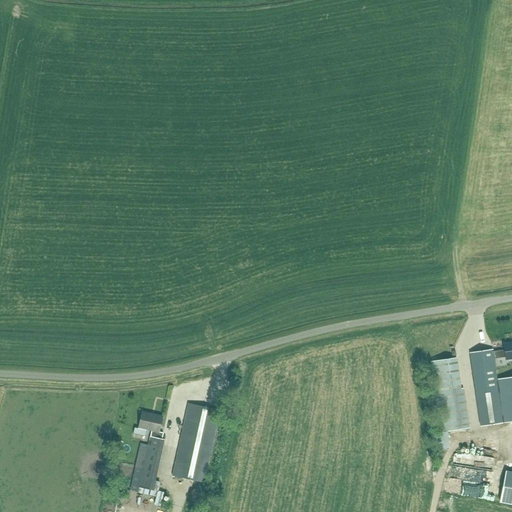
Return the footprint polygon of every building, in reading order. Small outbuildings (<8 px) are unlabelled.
[(511,357),(511,341),(503,343),(504,350),(492,352),(492,350),(470,353),(480,426),(511,421),(511,384),(498,387),(494,359),(505,357),(505,359),(511,357)] [(463,388),(440,391),(446,431),(469,427),(463,388)] [(203,482),(219,411),(188,404),(172,475),(203,482)] [(162,433),(158,432),(162,417),(142,412),(138,427),(138,428),(151,431),(148,445),(140,444),(130,491),(156,497),(159,484),(154,483),(164,440),(161,439),(162,433)] [(511,471),(505,470),(499,502),(511,504),(511,471)]
